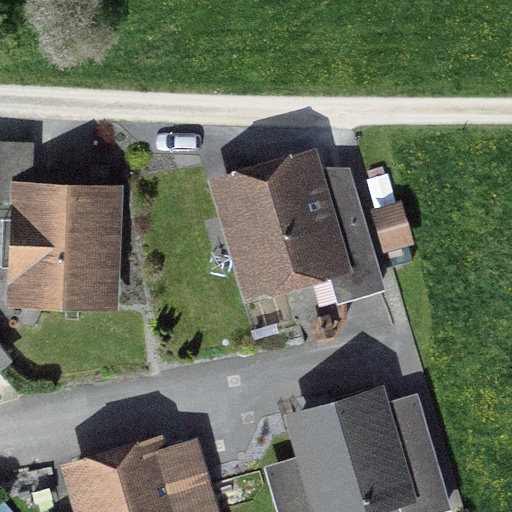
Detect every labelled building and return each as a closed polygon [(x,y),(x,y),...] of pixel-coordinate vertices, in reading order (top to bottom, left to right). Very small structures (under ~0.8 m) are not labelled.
[(33,136),(0,135),(0,193),(12,194),(9,298),(117,302),(122,178),(32,174),(33,136)] [(316,139),(205,174),(243,293),(354,257),(316,139)] [(0,341),(0,360),(9,353),(0,341)] [(384,377),(290,404),(303,450),(265,461),(280,511),(370,511),(404,503),(406,511),(420,511),(454,503),(420,385),(389,394),(384,377)] [(222,511),(198,429),(166,439),(162,427),(62,457),(78,509),(67,511),(222,511)]
